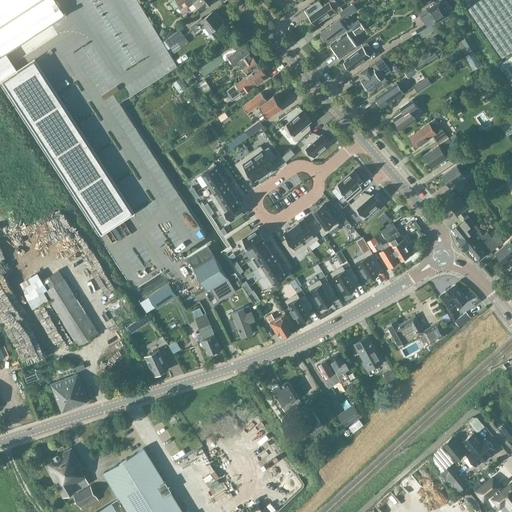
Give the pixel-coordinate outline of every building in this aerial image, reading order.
[(0,0),(0,83),(4,80),(35,128),(68,178),(102,232),(133,212),(73,120),(35,60),(18,71),(14,64),(7,53),(51,25),(66,15),(56,0),(0,0)] [(176,0),(180,5),(184,1),(189,7),(195,3),(201,11),(213,1),(212,0),(176,0)] [(331,0),(322,6),(318,1),(306,10),(316,24),(341,6),(335,0),(331,0)] [(511,0),(480,0),(468,9),(502,58),(511,51),(511,0)] [(440,2),(427,10),(435,23),(448,16),(440,2)] [(343,17),(322,32),(328,41),(339,33),(340,34),(347,29),(348,31),(349,32),(361,23),(358,19),(353,23),(348,15),(357,9),(354,4),(341,12),(343,17)] [(204,25),(211,33),(217,28),(218,30),(225,24),(219,15),(217,17),(212,12),(203,19),(202,18),(191,26),(195,32),(204,25)] [(340,57),(357,46),(352,39),(366,29),(361,23),(349,32),(348,31),(347,32),(331,44),(340,57)] [(165,41),(171,48),(185,37),(179,30),(165,41)] [(459,42),(466,54),(476,48),(469,36),(459,42)] [(167,52),(174,62),(192,49),(185,39),(167,52)] [(229,59),(233,65),(236,63),(239,67),(241,66),(246,72),(258,64),(253,56),(252,57),(250,53),(251,53),(245,44),(238,49),(237,50),(227,57),(229,59)] [(204,76),(229,59),(227,57),(237,50),(233,45),(220,54),(219,52),(198,67),(204,76)] [(370,56),(363,47),(344,61),(351,71),(370,56)] [(440,53),(437,49),(416,64),(419,68),(440,53)] [(466,56),(474,70),(483,65),(474,51),(466,56)] [(511,56),(500,64),(511,82),(511,56)] [(391,70),(382,57),(360,72),(364,78),(362,80),(369,89),(371,90),(387,79),(384,75),(391,70)] [(418,70),(415,65),(405,72),(409,77),(418,70)] [(261,66),(227,90),(228,92),(233,98),(240,93),(242,92),(244,94),(259,83),(267,77),(265,74),(266,73),(261,66)] [(428,77),(414,86),(419,92),(432,83),(428,77)] [(187,90),(194,100),(211,89),(204,78),(187,90)] [(483,86),(485,89),(480,93),(486,102),(499,93),(495,87),(500,84),(496,78),(483,86)] [(176,79),(171,83),(178,92),(183,88),(176,79)] [(404,92),(398,82),(376,98),(383,108),(404,92)] [(261,93),(243,106),(249,113),(259,106),(264,112),(262,114),(266,119),(282,107),(274,96),(267,101),(261,93)] [(401,107),(404,112),(394,118),(401,129),(418,118),(412,110),(418,106),(413,99),(401,107)] [(215,115),(218,120),(228,115),(225,109),(215,115)] [(303,110),(284,127),(296,141),(310,129),(306,124),(311,120),(303,110)] [(443,138),(447,136),(436,119),(410,136),(417,147),(434,135),(438,142),(443,138)] [(264,126),(260,121),(249,129),(253,134),(264,126)] [(507,133),(511,129),(511,121),(503,128),(507,133)] [(308,146),(304,149),(312,159),(331,143),(322,133),(317,137),(313,133),(304,141),(308,146)] [(456,147),(450,138),(425,154),(433,166),(447,157),(445,154),(456,147)] [(260,146),(251,153),(265,173),(275,167),(271,161),(276,158),(269,147),(264,151),(260,146)] [(251,153),(236,164),(247,179),(252,175),(255,180),(265,173),(251,153)] [(467,167),(463,161),(442,175),(450,186),(465,176),(461,171),(467,167)] [(217,165),(202,175),(208,184),(223,174),(217,165)] [(354,170),(335,186),(348,201),(362,189),(357,184),(363,180),(354,170)] [(223,174),(208,184),(214,193),(229,184),(223,174)] [(480,182),(476,177),(470,181),(473,186),(480,182)] [(181,261),(210,244),(178,193),(174,192),(174,188),(171,184),(171,195),(166,199),(163,198),(159,193),(156,193),(157,194),(157,201),(159,206),(158,223),(174,248),(173,250),(181,261)] [(214,193),(210,195),(216,204),(235,193),(229,184),(214,193)] [(235,193),(216,204),(222,214),(241,202),(240,201),(235,193)] [(365,193),(351,204),(363,219),(372,212),(373,213),(379,208),(378,206),(382,203),(374,193),(369,197),(365,193)] [(462,220),(452,229),(458,236),(457,236),(468,249),(469,248),(479,261),(504,240),(502,239),(497,235),(496,234),(492,237),(488,231),(483,235),(480,231),(481,230),(468,214),(464,217),(461,213),(469,207),(460,196),(449,205),(458,216),(458,215),(462,220)] [(241,202),(222,214),(229,223),(247,211),(241,201),(240,201),(241,202)] [(318,217),(313,220),(320,231),(323,235),(339,224),(324,204),(314,211),(318,217)] [(378,217),(383,223),(390,218),(384,212),(378,217)] [(395,220),(398,228),(405,225),(402,217),(395,220)] [(304,219),(294,225),(308,246),(318,239),(315,234),(320,231),(313,220),(308,224),(304,219)] [(384,230),(382,231),(400,260),(411,254),(406,246),(408,245),(404,239),(401,241),(399,236),(401,235),(394,224),(384,230)] [(288,238),(283,241),(294,256),(308,246),(294,225),(284,232),(288,238)] [(258,228),(240,240),(246,250),(249,248),(249,247),(264,238),(265,238),(258,228)] [(166,240),(162,243),(155,234),(143,243),(154,259),(170,247),(166,240)] [(368,241),(367,242),(374,253),(382,248),(376,237),(368,241)] [(264,238),(249,247),(249,248),(255,256),(255,257),(270,247),(264,238)] [(496,252),(505,263),(511,256),(511,238),(511,240),(511,239),(496,252)] [(385,249),(380,251),(389,266),(398,261),(387,242),(383,245),(385,249)] [(189,260),(207,291),(210,289),(228,278),(210,247),(189,260)] [(255,256),(251,258),(258,268),(276,256),(270,247),(255,257),(255,256)] [(371,249),(354,259),(360,269),(358,270),(363,276),(364,275),(367,280),(378,273),(375,268),(380,264),(371,249)] [(276,256),(258,268),(263,277),(282,265),(276,256)] [(282,265),(263,277),(270,286),(288,274),(282,265)] [(343,266),(332,273),(337,282),(336,283),(340,290),(342,289),(344,294),(356,287),(352,281),(357,278),(351,267),(346,271),(343,266)] [(150,270),(144,272),(150,287),(156,284),(150,270)] [(228,278),(210,289),(218,301),(235,291),(228,278)] [(65,279),(44,292),(55,308),(78,346),(99,334),(65,279)] [(320,280),(309,287),(315,296),(313,297),(317,304),(319,303),(322,308),(333,301),(329,295),(335,292),(328,281),(323,285),(320,280)] [(156,307),(176,294),(169,284),(149,297),(156,307)] [(439,295),(448,308),(456,303),(458,307),(467,300),(456,284),(439,295)] [(297,294),(286,300),(292,310),(290,311),(294,318),(296,317),(299,322),(310,315),(307,309),(312,306),(305,295),(300,298),(297,294)] [(261,303),(254,307),(260,315),(266,311),(261,303)] [(250,307),(233,314),(242,337),(242,336),(243,338),(252,335),(251,333),(253,332),(249,322),(254,319),(250,307)] [(293,326),(285,312),(275,319),(272,314),(267,317),(270,322),(278,335),(282,333),(284,336),(291,332),(289,328),(293,326)] [(471,317),(466,312),(455,321),(460,327),(471,317)] [(142,316),(146,323),(151,319),(147,313),(142,316)] [(430,344),(439,339),(446,335),(439,323),(424,331),(415,316),(399,325),(396,320),(387,325),(399,346),(409,341),(408,340),(417,335),(417,336),(419,335),(424,343),(428,340),(430,344)] [(136,329),(132,323),(127,326),(131,333),(136,329)] [(221,349),(211,324),(200,328),(199,329),(202,335),(198,336),(200,341),(201,340),(204,347),(206,346),(210,354),(211,353),(213,354),(217,352),(217,351),(221,349)] [(364,365),(367,370),(383,362),(368,336),(355,344),(366,364),(364,365)] [(169,369),(159,349),(154,352),(145,356),(154,376),(169,369)] [(346,371),(350,369),(341,352),(331,358),(345,385),(351,382),(346,371)] [(317,365),(325,378),(324,378),(330,387),(341,380),(336,371),(335,371),(328,358),(317,365)] [(384,374),(389,385),(398,380),(392,369),(384,374)] [(78,374),(52,384),(62,412),(82,404),(81,403),(89,400),(78,374)] [(280,386),(280,385),(279,385),(278,384),(277,384),(276,384),(275,384),(275,385),(274,385),(273,386),(273,387),(273,388),(273,389),(272,389),(273,390),(272,390),(274,394),(275,394),(280,401),(278,402),(281,406),(282,405),(286,412),(297,405),(298,404),(295,399),(298,397),(288,381),(280,386)] [(346,424),(361,414),(354,404),(339,414),(346,424)] [(324,426),(313,412),(303,420),(313,434),(324,426)] [(349,426),(353,432),(363,424),(359,419),(349,426)] [(509,439),(511,437),(511,427),(506,421),(499,426),(509,439)] [(471,451),(467,454),(476,465),(495,450),(493,448),(493,445),(490,441),(487,441),(485,439),(482,442),(474,433),(463,442),(471,451)] [(466,453),(452,437),(443,445),(456,461),(466,453)] [(89,483),(81,469),(83,468),(72,447),(44,463),(63,498),(89,483)] [(144,447),(104,472),(119,497),(95,511),(183,511),(160,473),(144,447)] [(204,452),(195,457),(200,467),(210,462),(204,452)] [(211,464),(201,468),(210,489),(220,484),(211,464)] [(462,464),(458,467),(463,475),(468,472),(462,464)] [(443,470),(440,473),(457,493),(466,486),(448,466),(443,470)] [(495,497),(493,498),(500,507),(505,503),(511,510),(511,484),(510,485),(501,491),(499,488),(501,486),(493,477),(483,486),(475,492),(483,501),(490,495),(492,493),(495,497)] [(273,482),(263,490),(271,499),(280,491),(273,482)] [(82,509),(99,499),(91,486),(74,495),(82,509)]
